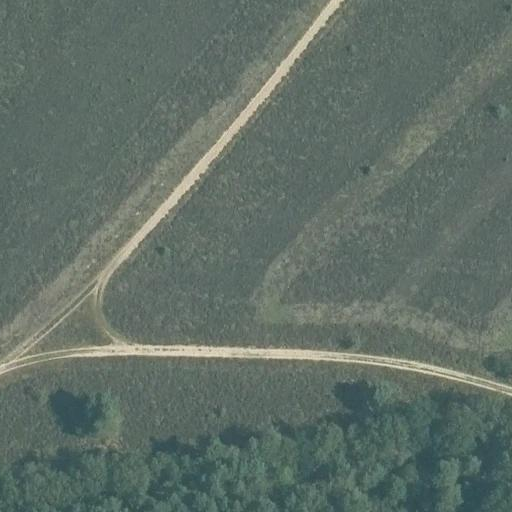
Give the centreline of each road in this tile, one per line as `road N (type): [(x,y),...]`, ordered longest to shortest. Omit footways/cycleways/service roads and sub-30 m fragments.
road 1 (track): [(339,0),(103,277),(6,365)]
road 2 (track): [(122,351),(387,362),(511,391)]
